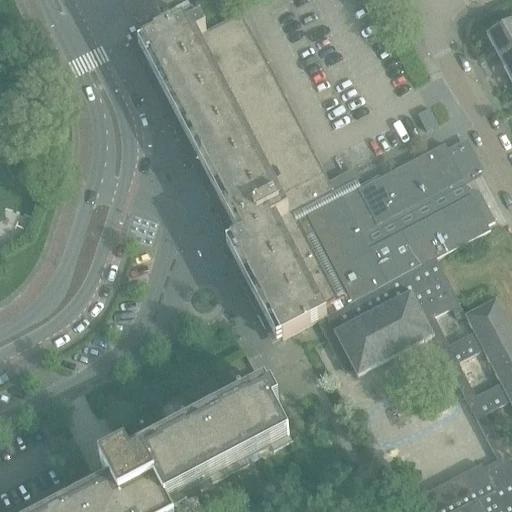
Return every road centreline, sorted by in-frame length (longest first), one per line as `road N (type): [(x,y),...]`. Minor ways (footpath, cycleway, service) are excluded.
road 1 (tertiary): [(0,363),(83,298),(125,201),(132,140),(124,108),(72,28)]
road 2 (tertiary): [(72,28),(102,118),(103,164),(59,288),(0,337)]
road 3 (residential): [(425,12),(511,185)]
